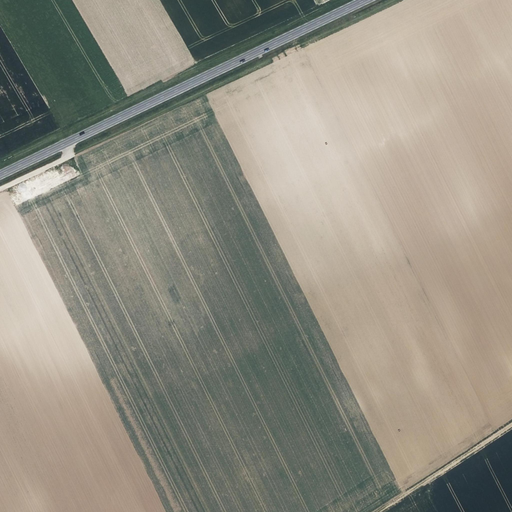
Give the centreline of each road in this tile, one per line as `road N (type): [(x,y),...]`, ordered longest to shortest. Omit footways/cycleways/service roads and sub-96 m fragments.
road 1 (secondary): [(364,0),(0,174)]
road 2 (track): [(378,511),(511,423)]
